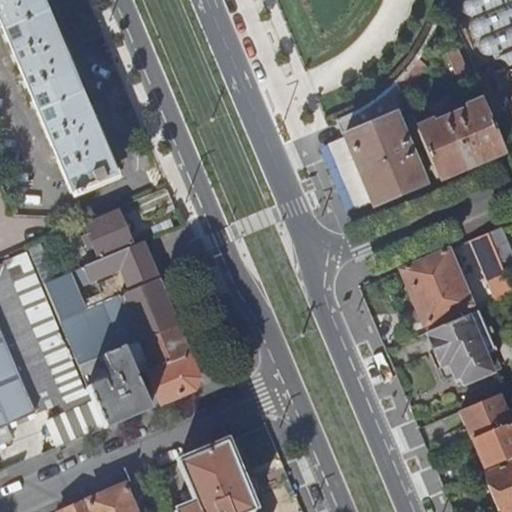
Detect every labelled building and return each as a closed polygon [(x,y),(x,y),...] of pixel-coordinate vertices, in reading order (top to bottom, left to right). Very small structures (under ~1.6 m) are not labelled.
[(0,0),(0,28),(74,202),(81,199),(79,194),(112,180),(36,0),(0,0)] [(511,100),(511,101),(509,102),(511,108),(511,0),(465,0),(463,2),(460,10),(462,14),(466,17),(470,19),(475,18),(476,19),(473,21),(470,24),(469,30),(471,34),(473,37),(477,39),(482,39),(483,38),(484,40),(480,42),(478,45),(477,47),(478,51),(480,56),(486,59),(491,59),(494,64),(498,63),(502,64),(504,65),(508,70),(511,67),(511,100)] [(442,40),(462,86),(472,82),(452,35),(442,40)] [(402,77),(396,83),(402,98),(426,70),(415,61),(410,66),(406,72),(402,77)] [(337,123),(373,209),(424,187),(394,117),(408,111),(402,98),(396,83),(390,89),(384,95),(377,101),(369,106),(362,111),(353,116),(345,120),(337,123)] [(417,133),(438,181),(456,174),(502,154),(481,105),(465,112),(466,116),(451,122),(449,118),(455,115),(449,101),(425,111),(432,126),(417,133)] [(82,228),(86,238),(80,241),(87,255),(92,252),(98,264),(131,250),(115,213),(82,228)] [(488,233),(499,262),(507,280),(511,278),(511,253),(501,228),(488,233)] [(472,240),(484,268),(499,262),(488,233),(472,240)] [(98,264),(43,287),(59,323),(84,312),(81,304),(75,291),(118,273),(120,277),(95,287),(99,296),(103,305),(155,283),(140,246),(131,250),(98,264)] [(400,270),(423,325),(470,305),(448,251),(400,270)] [(0,269),(0,447),(10,443),(5,430),(62,405),(67,416),(45,426),(55,452),(105,431),(87,389),(82,378),(79,370),(59,323),(43,287),(30,257),(0,269)] [(484,268),(493,292),(495,292),(510,285),(507,280),(499,262),(484,268)] [(103,305),(84,312),(59,323),(79,370),(95,363),(102,360),(122,351),(139,344),(175,328),(155,283),(103,305)] [(495,292),(499,302),(511,296),(511,291),(510,285),(495,292)] [(99,296),(81,304),(84,312),(103,305),(99,296)] [(426,333),(440,368),(448,365),(454,380),(459,378),(468,374),(472,383),(491,374),(483,354),(492,350),(487,337),(484,330),(477,312),(426,333)] [(139,344),(148,367),(144,369),(146,375),(188,358),(175,328),(139,344)] [(484,330),(487,337),(493,335),(490,328),(484,330)] [(483,354),(491,374),(500,370),(492,350),(483,354)] [(87,389),(105,431),(149,412),(134,379),(122,351),(102,360),(109,375),(118,371),(120,376),(111,380),(104,383),(103,382),(87,389)] [(146,375),(160,407),(195,392),(198,383),(188,358),(146,375)] [(79,370),(82,378),(99,370),(95,363),(79,370)] [(109,375),(111,380),(120,376),(118,371),(109,375)] [(459,378),(462,387),(472,383),(468,374),(459,378)] [(511,409),(504,413),(497,395),(459,411),(471,439),(511,421),(511,409)] [(511,421),(471,439),(482,467),(501,459),(504,465),(511,461),(511,421)] [(253,511),(224,445),(176,466),(193,505),(177,511),(253,511)] [(483,474),(499,511),(511,511),(511,461),(504,465),(483,474)] [(86,504),(89,511),(132,511),(122,488),(86,504)]
